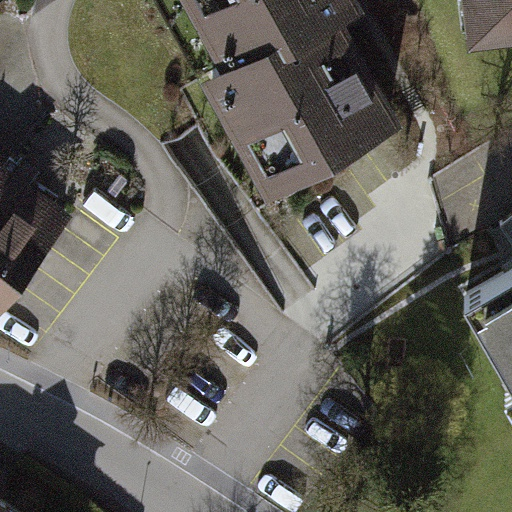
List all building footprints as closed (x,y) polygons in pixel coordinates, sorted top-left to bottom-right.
[(365,0),(189,0),(221,55),(201,67),(276,198),(415,119),(353,11),(367,3),(365,0)] [(511,0),(465,0),(469,30),(511,24),(511,0)] [(0,299),(70,209),(0,155),(0,299)] [(511,228),(511,272),(470,296),(511,370),(511,377),(499,385),(511,408),(511,227),(511,228)] [(42,511),(0,484),(0,511),(42,511)]
